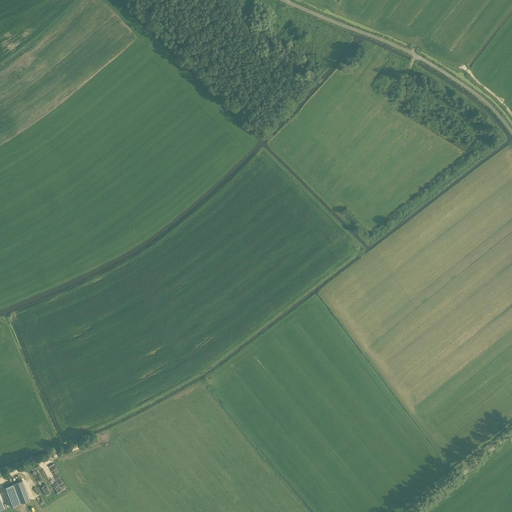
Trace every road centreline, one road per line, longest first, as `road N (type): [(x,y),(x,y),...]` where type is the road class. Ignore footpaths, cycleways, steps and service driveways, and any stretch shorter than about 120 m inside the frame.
road 1 (unclassified): [(283,0),(414,54),(480,97),(511,131)]
road 2 (unclassified): [(419,511),(511,435)]
